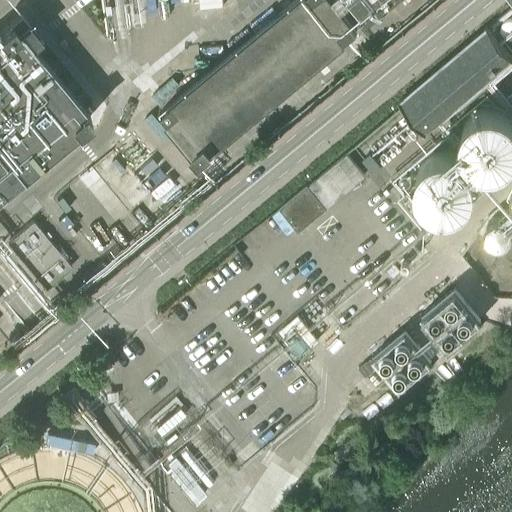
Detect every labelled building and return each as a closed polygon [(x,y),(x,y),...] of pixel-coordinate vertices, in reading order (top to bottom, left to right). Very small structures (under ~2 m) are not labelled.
[(294,0),(161,110),(199,157),(357,26),(334,0),(294,0)] [(355,0),(367,14),(384,0),(355,0)] [(9,23),(0,30),(0,190),(88,118),(28,46),(38,38),(16,12),(7,20),(9,23)] [(502,23),(501,26),(502,30),(503,33),(506,35),(509,37),(511,36),(511,15),(509,16),(506,17),(503,20),(502,23)] [(398,99),(424,130),(511,55),(511,54),(487,25),(398,99)] [(511,110),(507,108),(500,105),(496,105),(490,105),(485,107),(479,110),(476,112),(472,117),(470,121),(468,127),(467,132),(468,137),(469,142),(471,146),(474,150),(478,154),(483,157),(488,159),(493,160),(500,159),(505,158),(510,155),(511,153),(511,110)] [(475,182),(476,177),(475,173),(474,167),(472,163),(468,158),(465,155),(460,153),(454,150),(449,150),(443,150),(438,152),(433,155),(430,157),(426,162),(423,166),(421,172),(421,177),(421,182),(423,187),(425,191),(428,195),(431,199),(437,202),(442,204),(446,205),(453,204),(458,203),(464,200),(467,197),(471,193),(474,188),(475,182)] [(306,185),(280,208),(297,229),(325,207),(364,174),(346,152),(307,186),(306,185)] [(502,214),(498,214),(494,216),(490,219),(488,223),(488,228),(489,232),(491,236),(494,239),(498,241),(503,241),(507,240),(511,237),(511,235),(511,219),(510,217),(506,215),(502,214)] [(71,265),(33,219),(8,241),(46,287),(71,265)] [(485,241),(481,242),(477,244),(474,247),(472,251),(471,255),(472,259),(474,263),(477,266),(482,268),(486,268),(490,267),(494,265),(497,261),(498,257),(498,252),(496,248),(494,245),(490,242),(485,241)] [(505,264),(501,264),(496,266),(493,269),(491,273),(491,278),(491,282),(494,286),(497,289),(501,291),(506,291),(510,290),(511,288),(511,266),(509,265),(505,264)] [(453,287),(421,314),(449,347),(480,320),(453,287)] [(297,315),(278,330),(283,336),(281,338),(297,357),(317,339),(297,315)] [(404,328),(372,355),(399,387),(431,361),(404,328)] [(360,367),(367,376),(378,367),(371,358),(360,367)]
